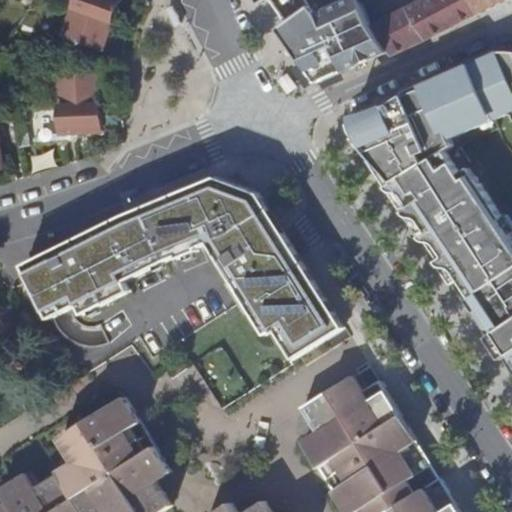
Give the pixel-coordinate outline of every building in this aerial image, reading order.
[(78,0),(76,6),(116,20),(123,0),(78,0)] [(317,79),(392,47),(372,26),(362,0),(261,0),(264,4),(268,1),(269,0),(271,0),(288,24),(285,26),(282,29),(317,79)] [(431,35),(481,11),(472,0),(425,0),(391,17),(382,0),(362,0),(372,26),(392,47),(395,51),(431,35)] [(472,0),(481,11),(503,0),(472,0)] [(116,20),(76,6),(66,35),(107,49),(116,20)] [(174,7),(167,10),(177,28),(184,25),(174,7)] [(31,63),(33,53),(34,43),(20,41),(11,40),(10,41),(9,50),(9,59),(18,61),(31,63)] [(343,121),(357,142),(385,184),(425,244),(462,299),(511,373),(511,234),(504,223),(507,221),(472,169),(465,174),(450,151),(458,147),(455,141),(483,128),(479,119),(493,112),(497,121),(499,120),(509,115),(511,115),(511,51),(509,51),(503,51),(501,52),(500,51),(490,56),(403,93),(405,97),(375,111),(363,114),(362,113),(350,118),(343,121)] [(63,106),(102,104),(100,75),(60,77),(63,106)] [(102,104),(63,106),(65,133),(104,130),(102,104)] [(483,128),(497,121),(493,112),(479,119),(483,128)] [(20,120),(22,135),(32,134),(30,120),(20,120)] [(22,135),(24,145),(33,143),(32,134),(22,135)] [(27,266),(53,317),(62,313),(82,304),(86,314),(134,291),(129,281),(212,241),(254,309),(269,332),(278,327),(298,358),(347,328),(293,242),(282,223),(278,218),(263,194),(219,178),(128,215),(64,247),(35,262),(27,266)] [(321,433),(305,443),(325,474),(349,511),(358,511),(365,508),(367,511),(462,511),(421,447),(380,381),(362,392),(354,380),(305,409),(321,433)] [(165,511),(176,506),(161,480),(176,471),(149,427),(129,395),(63,437),(78,461),(37,487),(28,473),(0,490),(0,511),(165,511)] [(275,511),(267,499),(255,507),(247,511),(245,511),(238,500),(218,511),(275,511)]
